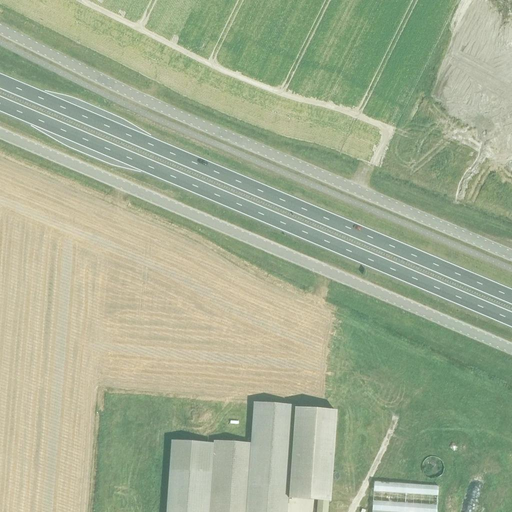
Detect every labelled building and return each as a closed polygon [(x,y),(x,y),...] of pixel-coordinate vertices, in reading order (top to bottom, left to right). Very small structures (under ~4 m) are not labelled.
[(215,443),(213,474),(209,511),(285,511),(293,408),(254,406),(251,446),(215,443)] [(293,408),(286,497),(318,499),(328,500),(335,411),(293,408)] [(171,442),(167,511),(208,511),(213,444),(171,442)] [(375,499),(373,511),(439,511),(440,503),(438,503),(439,484),(376,481),(375,492),(433,495),(433,502),(375,499)] [(318,499),(316,511),(327,511),(328,500),(318,499)]
